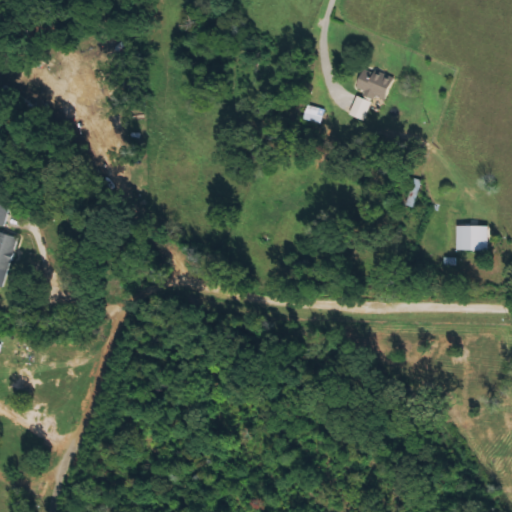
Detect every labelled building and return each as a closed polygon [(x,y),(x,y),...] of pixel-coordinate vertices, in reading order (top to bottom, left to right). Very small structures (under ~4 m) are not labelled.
[(363,97),(376,102),(374,108),(381,111),(393,79),(361,67),(354,88),(365,92),(363,97)] [(370,100),(354,96),(349,116),(365,120),(370,100)] [(320,124),(324,110),(307,104),(302,119),(320,124)] [(405,205),(413,208),(421,180),(412,178),(405,205)] [(0,225),(5,227),(10,207),(0,204),(0,225)] [(455,250),(486,251),(487,226),(456,225),(455,250)] [(16,236),(0,232),(0,285),(5,286),(16,236)]
